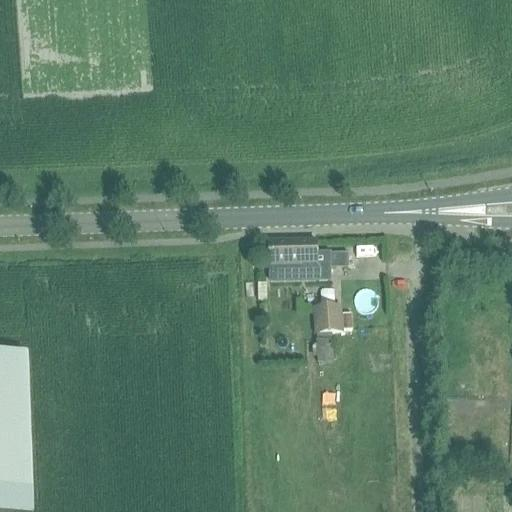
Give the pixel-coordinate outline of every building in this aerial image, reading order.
[(291,269),(297,269),(307,269),(307,276),(317,275),(317,244),(270,245),(271,269),(271,284),(291,283),(291,269)] [(344,336),(344,334),(353,333),(352,316),(343,317),(342,308),(313,311),(315,339),(344,336)] [(332,361),(332,343),(316,343),(317,366),(333,366),(332,361)] [(0,359),(0,511),(31,511),(26,358),(0,359)] [(300,395),(300,410),(308,410),(307,395),(300,395)]
